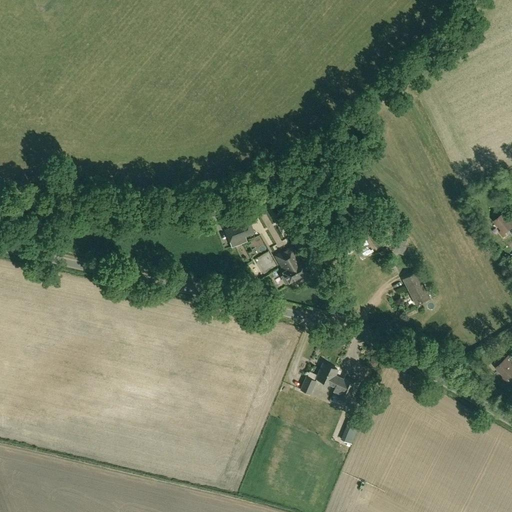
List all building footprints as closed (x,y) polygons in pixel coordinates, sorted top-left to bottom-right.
[(504,237),(507,234),(505,232),(511,226),(511,221),(508,217),(511,214),(507,210),(495,221),(502,230),(500,232),(504,237)] [(289,222),(284,225),(291,238),(302,231),(303,231),(292,213),(292,214),(287,217),(289,222)] [(249,221),(225,230),(228,239),(244,233),(245,236),(254,233),(249,221)] [(372,254),(366,244),(368,244),(364,235),(342,247),(347,255),(355,251),(358,257),(360,256),(361,259),(372,254)] [(403,240),(399,252),(408,255),(412,243),(403,240)] [(299,257),(292,246),(286,249),(287,250),(282,253),(281,252),(275,256),(282,267),(283,267),(285,270),(283,272),(284,274),(281,276),(285,283),(288,281),(289,282),(308,271),(302,261),(300,262),(298,258),(299,257)] [(385,263),(391,260),(385,249),(380,252),(385,263)] [(387,280),(395,274),(392,270),(384,276),(387,280)] [(416,304),(430,297),(418,272),(403,279),(416,304)] [(506,383),(509,380),(507,379),(511,374),(511,365),(510,363),(511,360),(511,359),(509,356),(496,367),(504,376),(502,378),(506,383)] [(344,379),(335,375),(337,369),(323,363),(316,378),(331,384),(335,386),(333,390),(338,392),(337,396),(348,400),(356,382),(345,377),(344,379)] [(310,394),(316,380),(306,376),(300,389),(310,394)] [(364,404),(371,390),(364,386),(357,401),(364,404)] [(300,495),(295,493),(327,400),(307,393),(276,481),(284,484),(282,490),(292,494),(289,500),(297,502),(300,495)] [(323,506),(356,412),(336,404),(302,499),(323,506)]
